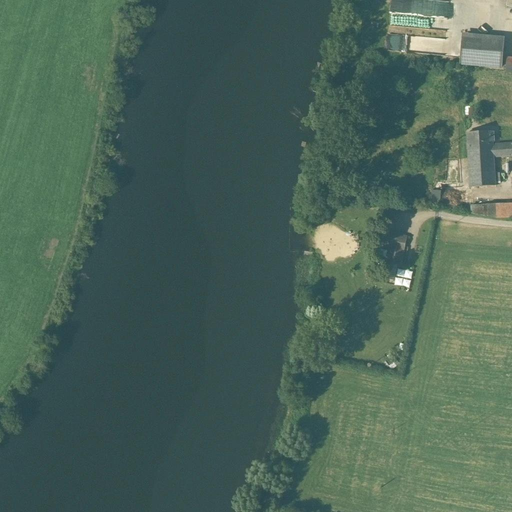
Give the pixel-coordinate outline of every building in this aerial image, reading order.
[(432,0),(391,0),(389,28),(454,34),(456,2),(432,0)] [(404,50),(404,38),(389,38),(389,50),(404,50)] [(462,58),(462,64),(467,64),(501,67),(503,45),(464,42),(462,58)] [(494,132),(467,133),(470,187),(496,186),(496,184),(495,173),(494,153),(494,146),(493,142),(495,142),(494,132)] [(511,144),(511,142),(497,143),(498,145),(494,146),(494,153),(511,152),(511,144)] [(441,191),(432,190),(431,206),(440,207),(441,191)] [(511,203),(495,204),(496,218),(511,217),(511,203)] [(406,238),(382,233),(379,245),(392,248),(388,263),(392,264),(386,263),(383,278),(395,281),(398,265),(400,266),(406,238)]
